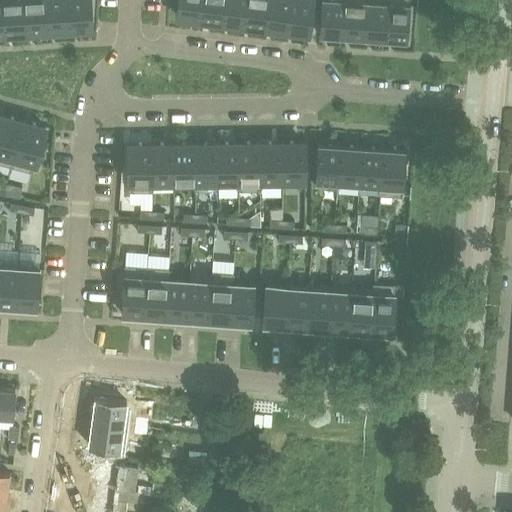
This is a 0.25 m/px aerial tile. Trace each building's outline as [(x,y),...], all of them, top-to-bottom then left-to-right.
[(2,0),(5,32),(27,31),(24,0),(2,0)] [(24,0),(27,31),(49,30),(46,0),(24,0)] [(46,0),(49,30),(71,28),(68,0),(46,0)] [(68,0),(71,28),(91,27),(89,0),(68,0)] [(201,0),(180,0),(178,15),(199,18),(201,0)] [(223,0),(201,0),(199,18),(221,21),(223,0)] [(245,0),(223,0),(221,21),(242,23),(245,0)] [(267,0),(245,0),(242,23),(264,26),(267,0)] [(288,0),(267,0),(264,26),(285,29),(288,0)] [(311,0),(288,0),(285,29),(308,32),(311,0)] [(343,0),(320,0),(319,33),(341,34),(343,0)] [(365,0),(343,0),(341,34),(363,36),(365,0)] [(386,0),(365,0),(363,36),(384,37),(386,0)] [(409,1),(396,0),(386,0),(384,37),(407,39),(409,1)] [(0,162),(11,166),(23,119),(2,114),(0,122),(0,162)] [(23,119),(11,166),(32,171),(45,125),(23,119)] [(238,141),(216,142),(217,180),(238,180),(238,141)] [(259,141),(238,141),(238,180),(260,179),(259,141)] [(281,141),(259,141),(260,179),(281,179),(281,141)] [(303,141),(281,141),(281,179),(304,179),(303,141)] [(340,143),(318,141),(315,179),(337,181),(340,143)] [(173,142),(151,143),(152,181),(173,180),(173,142)] [(195,142),(173,142),(173,180),(195,180),(195,142)] [(216,142),(195,142),(195,180),(217,180),(216,142)] [(151,143),(129,143),(129,181),(152,181),(151,143)] [(362,144),(340,143),(337,181),(359,182),(362,144)] [(383,146),(362,144),(359,182),(380,184),(383,146)] [(406,147),(383,146),(380,184),(403,185),(406,147)] [(0,193),(6,194),(8,182),(6,182),(5,186),(0,184),(0,193)] [(8,182),(6,194),(20,197),(22,185),(8,182)] [(9,209),(21,212),(23,203),(11,201),(9,209)] [(23,203),(21,212),(33,214),(35,206),(23,203)] [(152,209),(140,209),(140,217),(152,217),(152,209)] [(164,210),(152,209),(152,217),(164,218),(164,210)] [(195,212),(183,212),(183,220),(195,220),(195,212)] [(207,213),(195,212),(195,220),(207,221),(207,213)] [(239,215),(227,215),(226,223),(238,223),(239,215)] [(251,216),(239,215),(238,223),(250,224),(251,216)] [(282,219),(270,218),(269,226),(281,226),(282,219)] [(294,219),(282,219),(281,226),(293,227),(294,219)] [(334,222),(322,221),(322,229),(334,230),(334,222)] [(150,223),(138,222),(137,230),(149,231),(150,223)] [(346,223),(334,222),(334,230),(346,231),(346,223)] [(162,224),(150,223),(149,231),(161,232),(162,224)] [(378,225),(366,224),(365,232),(377,233),(378,225)] [(193,226),(181,225),(180,233),(192,234),(193,226)] [(205,227),(193,226),(192,234),(204,235),(205,227)] [(406,226),(398,226),(397,238),(405,238),(406,226)] [(236,229),(224,228),(223,236),(235,237),(236,229)] [(248,230),(236,229),(235,237),(247,238),(248,230)] [(291,233),(279,232),(278,240),(290,241),(291,233)] [(302,234),(291,233),(290,241),(302,242),(302,234)] [(334,236),(322,235),(321,243),(333,244),(334,236)] [(346,237),(334,236),(333,244),(345,245),(346,237)] [(377,239),(365,238),(364,246),(376,247),(377,239)] [(405,238),(397,238),(396,250),(404,250),(405,238)] [(18,266),(19,261),(0,259),(0,302),(15,304),(18,266)] [(40,268),(18,266),(15,304),(37,305),(40,268)] [(146,275),(124,273),(121,311),(143,313),(146,275)] [(168,276),(146,275),(143,313),(165,314),(168,276)] [(189,278),(168,276),(165,314),(187,316),(189,278)] [(211,279),(189,278),(187,316),(208,318),(211,279)] [(232,281),(211,279),(208,318),(230,319),(232,281)] [(255,283),(232,281),(230,319),(252,321),(255,283)] [(287,285),(264,283),(262,321),(284,323),(287,285)] [(308,286),(287,285),(284,323),(306,324),(308,286)] [(330,288),(308,286),(306,324),(327,326),(330,288)] [(352,289),(330,288),(327,326),(349,327),(352,289)] [(373,291),(352,289),(349,327),(370,329),(373,291)] [(396,292),(373,291),(370,329),(393,331),(396,292)] [(0,385),(0,413),(13,414),(14,386),(0,385)] [(128,401),(97,396),(93,420),(125,425),(128,401)] [(269,417),(270,408),(258,407),(257,416),(269,417)] [(136,418),(135,426),(147,427),(148,419),(136,418)] [(125,425),(93,420),(89,444),(121,449),(125,425)] [(18,439),(19,425),(10,424),(9,438),(18,439)] [(147,427),(135,426),(134,434),(146,436),(147,427)] [(195,463),(205,464),(206,451),(196,450),(195,463)] [(93,460),(90,484),(122,489),(125,465),(93,460)] [(0,468),(0,493),(6,494),(10,470),(0,468)] [(153,480),(152,490),(165,492),(167,482),(153,480)] [(134,482),(133,490),(145,491),(146,483),(134,482)] [(90,484),(87,507),(118,511),(122,489),(90,484)]
